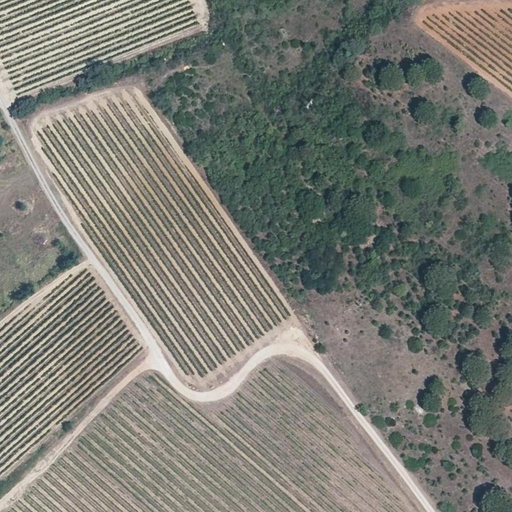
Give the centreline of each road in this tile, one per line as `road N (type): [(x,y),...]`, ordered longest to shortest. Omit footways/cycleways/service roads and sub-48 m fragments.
road 1 (track): [(0,108),(42,188),(175,385),(205,392),(275,351),(303,357),(343,396),(429,511)]
road 2 (track): [(0,502),(156,360)]
